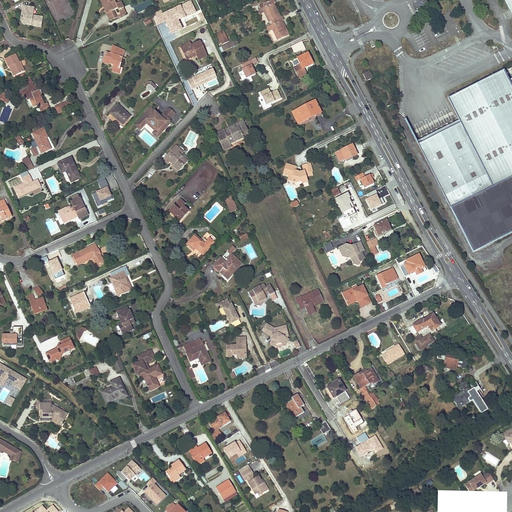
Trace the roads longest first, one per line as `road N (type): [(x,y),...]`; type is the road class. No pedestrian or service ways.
road 1 (secondary): [(301,0),(456,281)]
road 2 (secondary): [(463,277),(310,0)]
road 3 (residential): [(124,188),(67,67),(10,38),(0,17)]
road 4 (residential): [(197,411),(158,328),(168,283),(134,209)]
road 5 (residential): [(456,281),(296,361)]
road 6 (residential): [(197,411),(54,483)]
road 7 (residential): [(134,209),(26,260),(0,258)]
road 8 (unknown): [(3,259),(1,272),(34,346),(70,335)]
road 9 (unknown): [(226,401),(293,511)]
road 10 (residential): [(124,188),(197,108),(211,105)]
